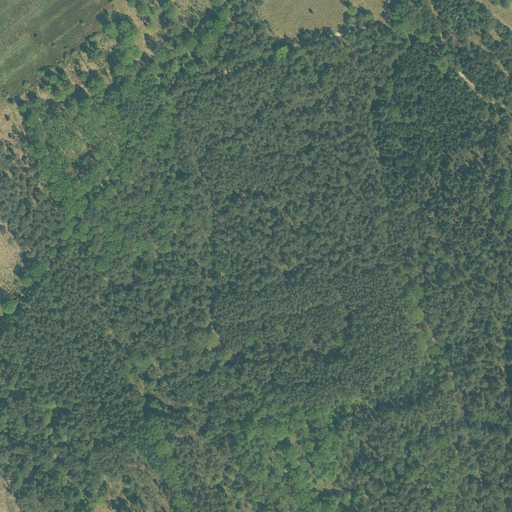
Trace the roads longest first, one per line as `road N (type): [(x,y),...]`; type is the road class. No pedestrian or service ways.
road 1 (track): [(511,112),(427,41),(377,26),(272,52),(165,100)]
road 2 (track): [(165,100),(0,318)]
